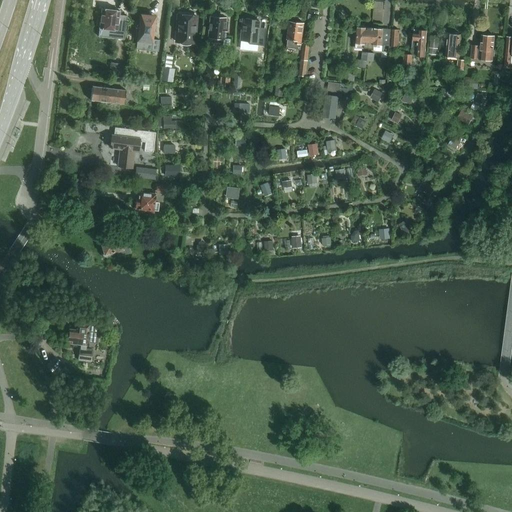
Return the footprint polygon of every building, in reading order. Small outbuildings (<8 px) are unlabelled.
[(383,12),(384,2),(375,1),(375,12),(383,12)] [(104,9),(102,9),(99,32),(108,33),(109,30),(118,31),(120,11),(110,10),(109,8),(105,7),(104,9)] [(139,24),(136,50),(158,52),(160,40),(153,40),(155,26),(156,16),(140,14),(139,24)] [(179,43),(179,44),(181,45),(190,46),(192,44),(194,44),(195,32),(196,33),(197,26),(196,26),(196,17),(179,15),(177,43),(179,43)] [(227,33),(228,21),(226,21),(226,19),(217,18),(218,16),(210,15),(208,38),(209,38),(209,44),(224,45),(223,50),(229,51),(230,40),(225,40),(225,33),(227,33)] [(259,29),(259,21),(243,20),(241,41),(248,41),(248,43),(249,45),(264,46),(265,32),(260,31),(259,29)] [(302,44),(304,23),(298,23),(297,21),(294,21),(293,22),(290,22),(288,43),(287,48),(301,49),(301,44),(302,44)] [(369,50),(371,29),(366,28),(366,27),(365,27),(364,26),(360,26),(359,27),(358,27),(357,44),(356,44),(355,48),(369,50)] [(382,47),(384,29),(382,29),(381,27),(377,27),(376,28),(375,28),(374,29),(371,29),(369,50),(374,50),(375,46),(382,47)] [(399,30),(392,30),(391,47),(398,47),(399,30)] [(426,57),(428,31),(419,31),(418,33),(415,33),(414,41),(413,41),(413,51),(418,51),(417,56),(426,57)] [(459,58),(461,34),(458,34),(458,33),(453,33),(452,34),(448,33),(446,57),(459,58)] [(493,53),(495,36),(482,35),(481,46),(472,46),(471,58),(478,59),(478,60),(493,61),(493,58),(493,53)] [(438,49),(439,37),(431,36),(429,55),(436,55),(437,49),(438,49)] [(310,44),(308,44),(303,43),(299,79),(306,79),(306,77),(310,44)] [(404,55),(403,65),(412,66),(412,56),(404,55)] [(119,65),(111,64),(110,75),(118,76),(119,65)] [(170,76),(171,70),(164,69),(162,81),(172,82),(173,76),(170,76)] [(240,88),(241,72),(235,71),(233,88),(240,88)] [(220,77),(220,86),(221,86),(221,90),(227,90),(228,87),(230,87),(230,78),(220,77)] [(479,78),(464,77),(463,88),(478,89),(479,78)] [(354,86),(341,84),(340,84),(329,82),(327,91),(352,95),(354,86)] [(127,91),(93,87),(91,101),(125,106),(127,91)] [(383,93),(375,89),(370,98),(379,102),(383,93)] [(414,96),(405,93),(402,101),(411,105),(414,96)] [(484,96),(478,94),(474,102),(480,105),(484,96)] [(336,119),(339,97),(326,95),(323,118),(336,119)] [(161,98),(161,106),(171,106),(171,97),(161,98)] [(239,104),(238,113),(250,113),(250,104),(239,104)] [(270,107),(269,116),(279,117),(281,108),(270,107)] [(474,116),(462,110),(457,119),(469,125),(474,116)] [(402,116),(396,113),(392,121),(399,124),(402,116)] [(366,121),(360,118),(356,126),(362,129),(366,121)] [(164,121),(164,129),(175,129),(175,121),(164,121)] [(394,135),(386,131),(382,140),(390,144),(394,135)] [(140,139),(112,136),(110,148),(122,150),(121,155),(120,154),(118,167),(132,169),(134,156),(132,156),(133,152),(138,152),(140,139)] [(245,139),(236,138),(236,147),(244,147),(245,139)] [(460,141),(453,138),(449,145),(456,149),(460,141)] [(328,152),(338,151),(336,140),(326,142),(328,152)] [(164,145),(164,154),(175,154),(175,145),(164,145)] [(318,145),(309,146),(310,156),(319,155),(318,145)] [(287,158),(286,149),(277,150),(279,160),(287,158)] [(439,162),(435,170),(443,175),(447,166),(439,162)] [(167,166),(167,176),(176,176),(176,171),(177,171),(177,166),(167,166)] [(242,166),(233,166),(233,175),(241,175),(242,166)] [(155,180),(156,175),(156,169),(136,167),(135,178),(155,180)] [(336,171),(337,179),(346,178),(345,170),(336,171)] [(318,183),(316,174),(308,176),(309,184),(318,183)] [(261,187),(264,193),(272,190),(270,184),(261,187)] [(155,195),(139,193),(138,200),(137,200),(136,202),(135,203),(135,206),(136,207),(136,208),(146,210),(146,212),(154,213),(154,211),(158,211),(159,203),(155,203),(156,191),(164,192),(165,186),(156,185),(155,195)] [(231,188),(230,197),(238,198),(239,189),(231,188)] [(80,213),(81,203),(75,203),(73,217),(84,219),(84,213),(80,213)] [(407,221),(399,225),(405,234),(412,230),(407,221)] [(126,236),(127,236),(133,234),(131,229),(115,228),(118,239),(116,240),(115,239),(107,242),(107,243),(103,244),(105,252),(104,254),(105,256),(107,257),(110,256),(109,255),(117,253),(118,257),(131,253),(126,236)] [(390,238),(389,229),(380,230),(381,239),(390,238)] [(301,237),(292,238),(293,249),(302,248),(301,237)] [(274,251),(273,242),(264,242),(265,251),(274,251)] [(228,254),(227,245),(218,245),(219,255),(228,254)] [(88,346),(88,341),(98,342),(99,332),(90,331),(91,325),(78,324),(78,330),(71,329),(71,331),(69,332),(69,335),(70,336),(70,344),(81,345),(80,348),(79,348),(78,361),(91,363),(93,350),(87,349),(87,346),(88,346)] [(62,362),(55,356),(49,362),(56,368),(62,362)]
